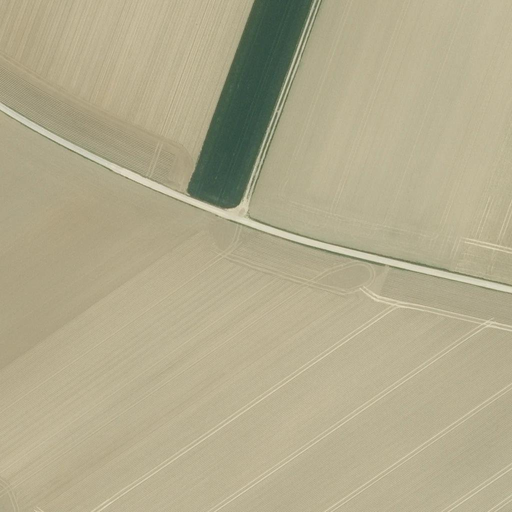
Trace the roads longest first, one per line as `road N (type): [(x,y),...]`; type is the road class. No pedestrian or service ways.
road 1 (track): [(511,292),(236,220),(144,183),(0,108)]
road 2 (track): [(236,220),(317,0)]
